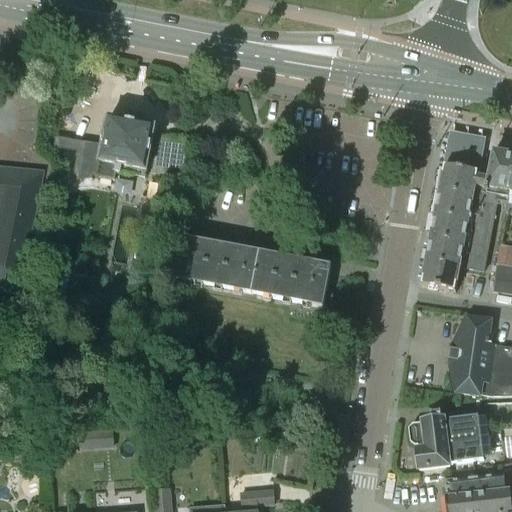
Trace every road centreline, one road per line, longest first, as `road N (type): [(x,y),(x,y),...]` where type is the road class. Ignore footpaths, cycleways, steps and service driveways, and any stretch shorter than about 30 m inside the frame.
road 1 (residential): [(357,508),(432,79)]
road 2 (primary): [(432,79),(4,0)]
